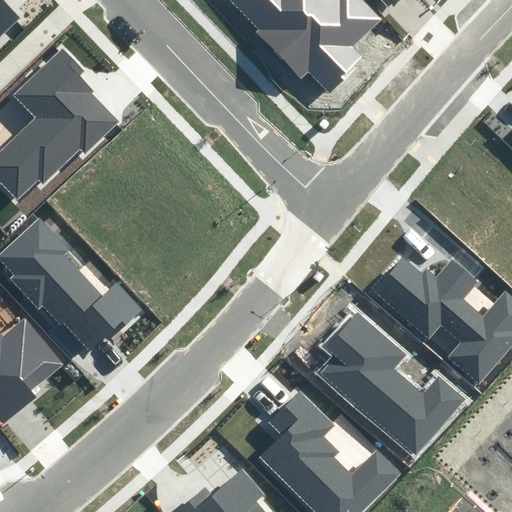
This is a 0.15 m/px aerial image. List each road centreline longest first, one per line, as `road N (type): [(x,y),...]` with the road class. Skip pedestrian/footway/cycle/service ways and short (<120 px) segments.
road 1 (residential): [(33,511),(129,440),(330,207)]
road 2 (residential): [(123,0),(330,207)]
road 3 (residential): [(330,207),(511,10)]
